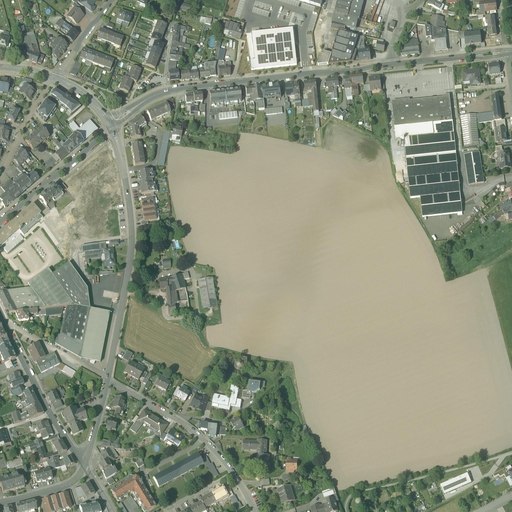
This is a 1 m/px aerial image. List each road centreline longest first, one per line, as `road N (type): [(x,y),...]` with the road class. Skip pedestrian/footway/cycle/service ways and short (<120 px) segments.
road 1 (tertiary): [(110,125),(132,242),(108,382)]
road 2 (tertiary): [(391,64),(166,91)]
road 3 (residential): [(110,125),(0,223)]
road 4 (track): [(3,320),(108,382)]
